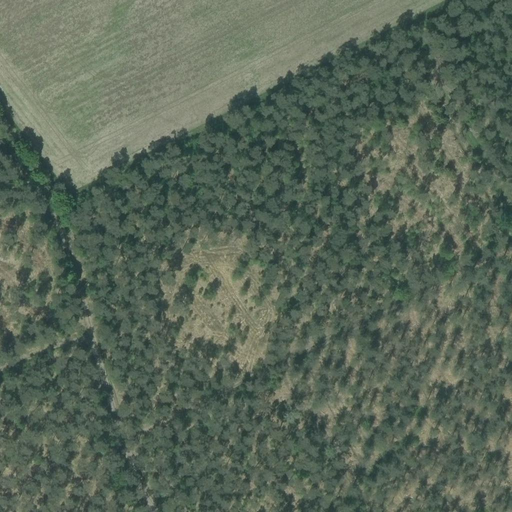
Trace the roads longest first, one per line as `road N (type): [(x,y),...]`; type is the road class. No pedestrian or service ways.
road 1 (track): [(511,245),(120,438),(88,333),(0,367)]
road 2 (track): [(88,333),(63,212),(0,124)]
